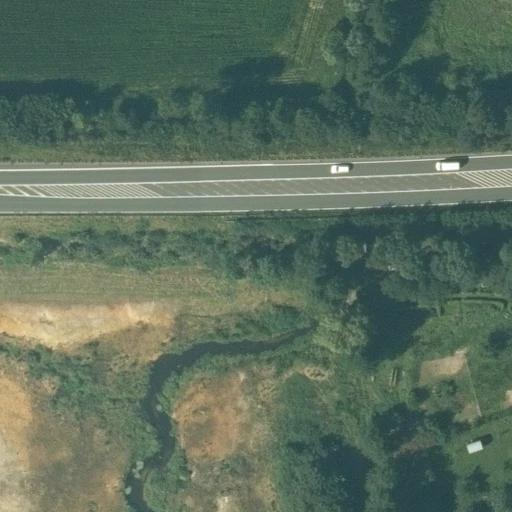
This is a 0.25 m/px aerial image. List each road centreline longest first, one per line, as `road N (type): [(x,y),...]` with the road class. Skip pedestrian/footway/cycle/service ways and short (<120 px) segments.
road 1 (trunk): [(511,156),(0,173)]
road 2 (trunk): [(0,199),(511,187)]
